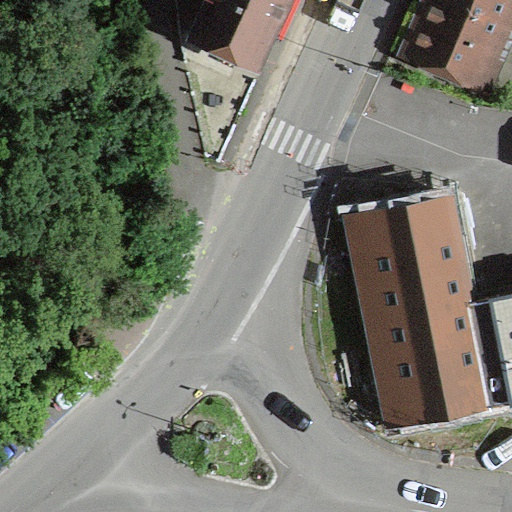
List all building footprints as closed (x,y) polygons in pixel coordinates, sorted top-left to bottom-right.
[(207,0),(194,27),(256,59),(283,0),(207,0)] [(511,10),(511,0),(429,0),(408,50),(478,82),(511,10)] [(426,273),(464,266),(448,188),(367,203),(382,281),(426,273)] [(489,398),(464,266),(426,273),(433,318),(391,327),(408,414),(489,398)] [(433,318),(426,273),(382,281),(391,327),(433,318)]
